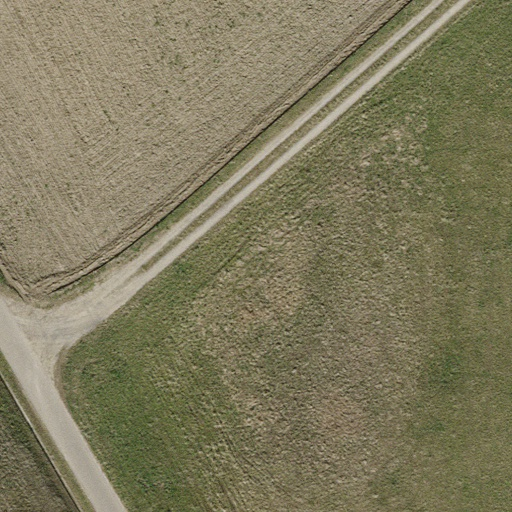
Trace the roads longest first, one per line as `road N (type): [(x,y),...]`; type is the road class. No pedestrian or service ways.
road 1 (track): [(19,360),(201,236),(466,0)]
road 2 (track): [(19,360),(108,511)]
